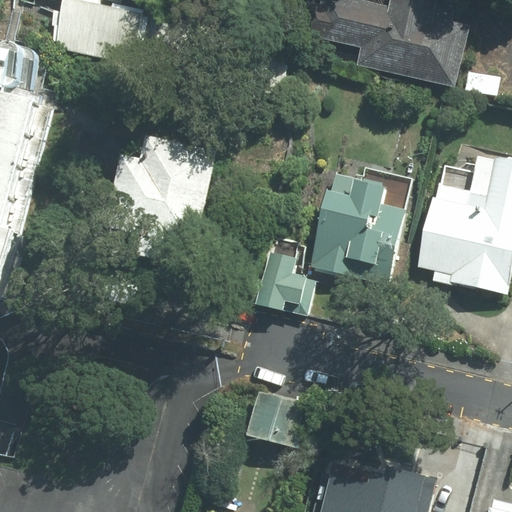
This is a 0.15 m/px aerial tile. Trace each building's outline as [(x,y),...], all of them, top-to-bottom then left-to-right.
[(122,0),(44,0),(68,5),(59,48),(284,95),(293,52),(122,3),(122,0)] [(460,87),(475,0),(396,0),(395,10),(347,1),(338,47),(361,51),(358,68),(460,87)] [(22,79),(0,73),(0,277),(52,112),(16,98),(22,79)] [(466,75),(463,95),(498,101),(502,80),(466,75)] [(221,156),(139,136),(116,233),(198,253),(221,156)] [(433,203),(418,274),(435,278),(433,285),(509,301),(511,288),(511,165),(481,159),(478,175),(445,168),(438,204),(433,203)] [(381,260),(395,263),(405,220),(380,214),(383,199),(360,194),(362,187),(334,180),(312,272),(346,280),(349,271),(377,277),(381,260)] [(300,249),(270,242),(256,305),(293,313),(309,317),(316,283),(294,278),(300,249)] [(149,294),(117,285),(112,306),(143,315),(149,294)] [(296,405),(255,397),(246,443),(287,451),(296,405)] [(318,511),(421,511),(427,486),(330,464),(318,511)]
